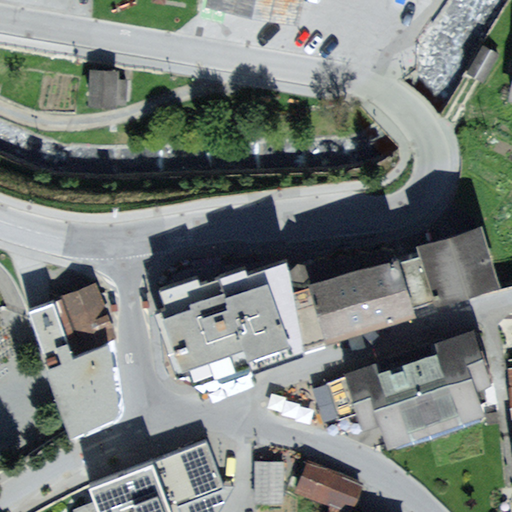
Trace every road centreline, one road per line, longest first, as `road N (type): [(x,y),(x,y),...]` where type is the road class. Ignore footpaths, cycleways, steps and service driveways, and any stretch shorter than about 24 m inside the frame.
road 1 (tertiary): [(0,20),(340,75),(382,88),(427,130),(433,179),(419,198),(391,210),(123,239)]
road 2 (residential): [(222,412),(331,359),(511,304)]
road 3 (track): [(225,56),(213,82),(118,119),(57,124),(0,110)]
road 4 (residential): [(430,511),(335,446),(222,412)]
road 5 (residential): [(159,433),(139,379),(123,239)]
road 6 (residential): [(159,433),(69,465),(0,510)]
road 7 (tertiary): [(123,239),(40,233),(0,219)]
